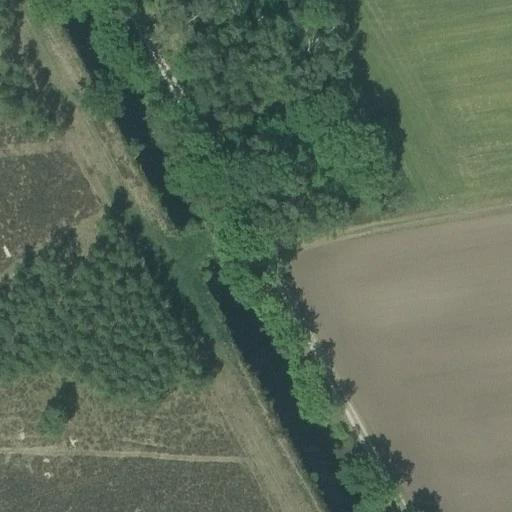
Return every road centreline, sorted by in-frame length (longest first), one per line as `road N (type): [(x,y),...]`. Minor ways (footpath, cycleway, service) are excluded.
road 1 (track): [(405,511),(125,0)]
road 2 (track): [(29,0),(302,511)]
road 3 (track): [(259,244),(511,201)]
